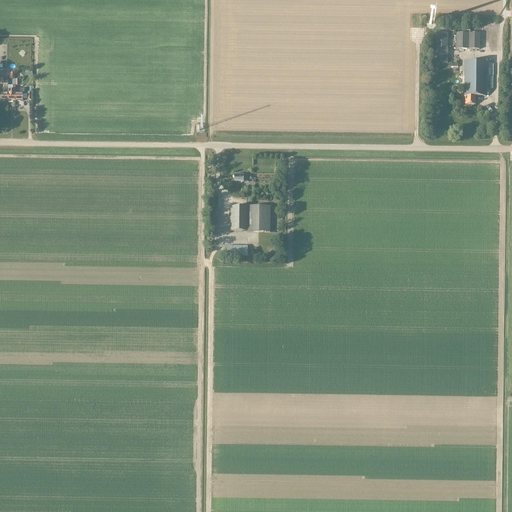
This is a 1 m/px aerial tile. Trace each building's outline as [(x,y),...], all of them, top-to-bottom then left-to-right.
[(447,63),(448,33),(435,33),(434,63),(447,63)] [(479,49),(480,33),(456,33),(456,49),(479,49)] [(486,96),(486,62),(464,61),(464,97),(465,97),(465,105),(475,105),(475,96),(486,96)] [(15,101),(22,101),(22,94),(24,94),(24,89),(20,89),(20,94),(15,93),(15,101)] [(270,207),(248,207),(230,207),(230,231),(270,231),(270,207)] [(247,257),(247,246),(227,246),(227,256),(247,257)]
